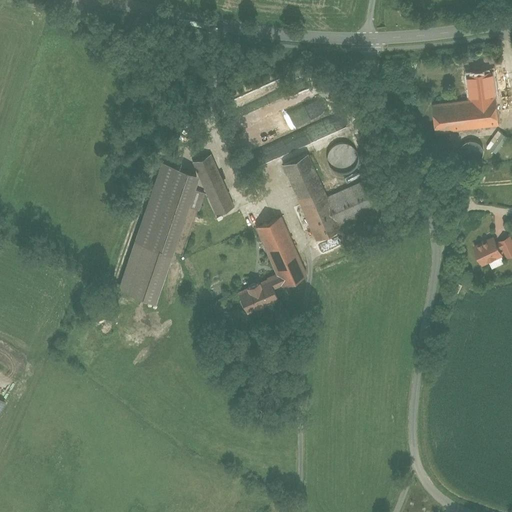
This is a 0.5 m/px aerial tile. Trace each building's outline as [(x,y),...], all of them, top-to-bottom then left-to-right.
[(434,102),(438,130),(500,122),(493,68),(466,71),(469,97),(434,102)] [(241,109),(249,126),(290,108),(282,91),(241,109)] [(305,105),(279,118),(285,131),(311,118),(305,105)] [(501,132),(490,148),(496,152),(507,136),(501,132)] [(309,152),(284,162),(317,237),(341,226),(333,209),(327,194),(309,152)] [(211,153),(192,161),(196,169),(201,171),(199,177),(216,214),(235,206),(211,153)] [(160,158),(117,287),(157,300),(188,205),(199,208),(205,192),(195,189),(199,177),(201,171),(196,169),(160,158)] [(376,173),(327,194),(333,209),(382,188),(376,173)] [(271,276),(276,287),(308,273),(282,214),(256,225),(277,271),(271,274),(271,276)] [(473,244),(482,263),(506,251),(509,256),(511,253),(511,235),(510,233),(499,238),(496,232),(473,244)] [(239,290),(248,309),(280,295),(276,287),(271,276),(239,290)]
